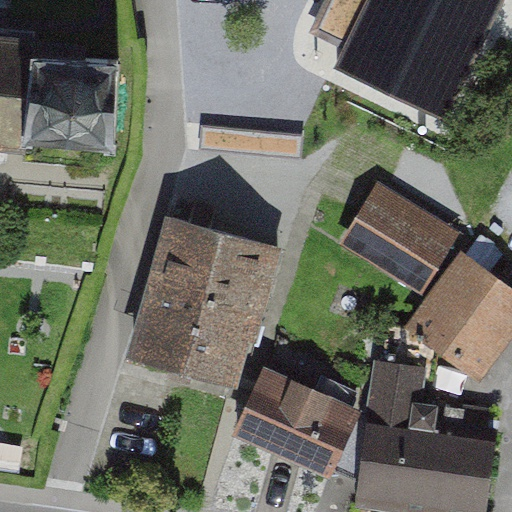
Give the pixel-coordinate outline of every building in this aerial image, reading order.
[(371,0),(338,70),(446,121),(504,0),(371,0)] [(0,145),(28,148),(28,142),(114,150),(122,59),(36,52),(37,41),(0,37),(0,145)] [(414,293),(460,226),(391,178),(344,245),(414,293)] [(178,201),(154,277),(270,313),(294,237),(178,201)] [(469,396),(511,336),(511,284),(462,248),(394,341),(469,396)] [(154,277),(130,353),(246,389),(270,313),(154,277)] [(266,377),(238,437),(335,482),(363,421),(266,377)] [(380,426),(366,511),(493,511),(504,446),(380,426)]
